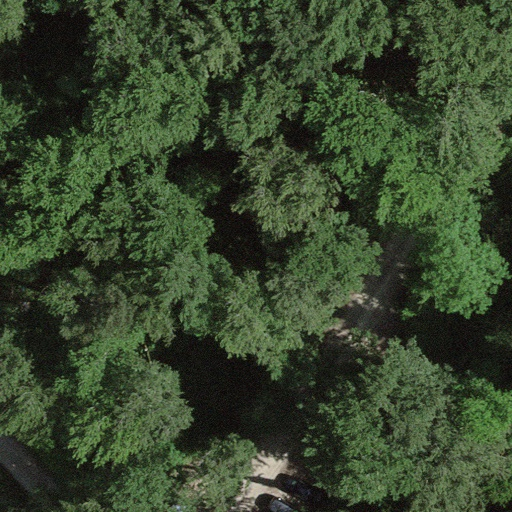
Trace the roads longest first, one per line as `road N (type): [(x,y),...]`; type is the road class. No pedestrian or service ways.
road 1 (track): [(228,511),(307,415),(419,238)]
road 2 (track): [(511,53),(419,238)]
